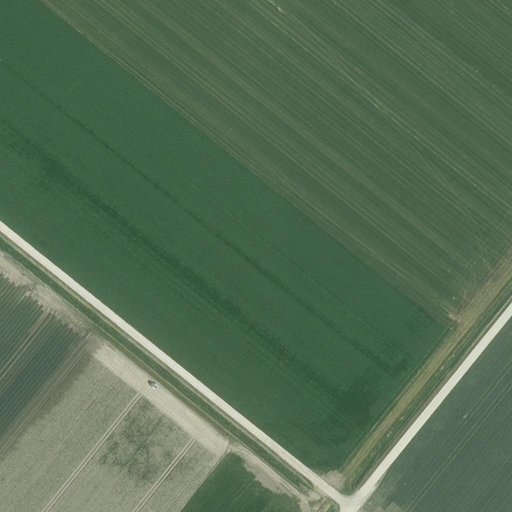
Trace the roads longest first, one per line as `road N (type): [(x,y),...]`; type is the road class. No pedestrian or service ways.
road 1 (track): [(349,509),(0,229)]
road 2 (track): [(511,311),(347,511)]
